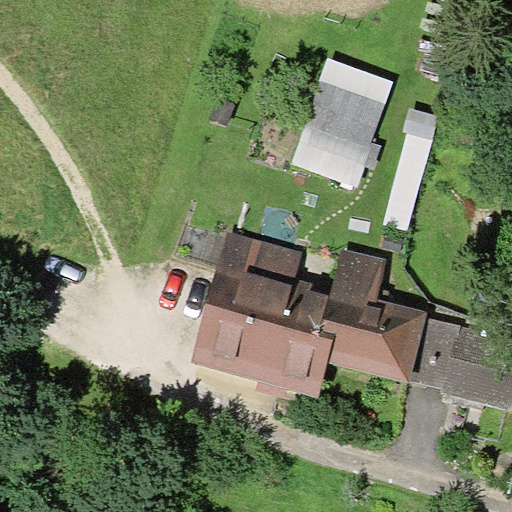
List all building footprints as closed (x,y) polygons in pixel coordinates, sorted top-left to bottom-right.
[(309,130),(297,162),(354,183),(366,151),(309,130)] [(233,240),(225,270),(284,285),(292,255),(233,240)] [(345,255),(333,298),(340,300),(370,308),(381,264),(345,255)] [(284,285),(225,270),(201,364),(315,394),(324,360),(340,300),(333,298),(284,285)] [(405,381),(406,376),(420,324),(421,321),(370,308),(340,300),(324,360),(405,381)] [(461,335),(420,324),(406,376),(447,386),(461,335)] [(511,342),(462,330),(461,335),(447,386),(446,392),(511,409),(511,403),(511,342)]
